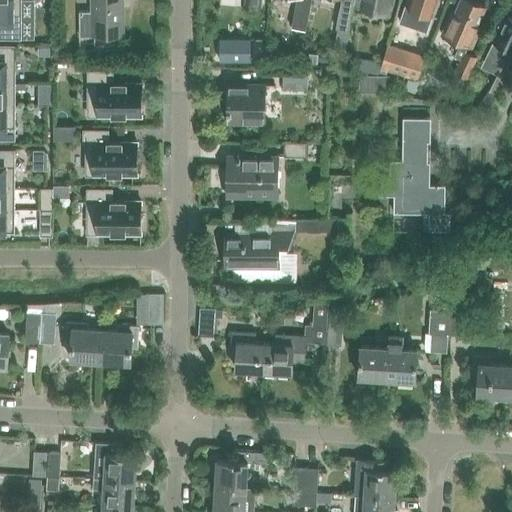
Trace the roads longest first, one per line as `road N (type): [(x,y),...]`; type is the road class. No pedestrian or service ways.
road 1 (residential): [(438,443),(177,426)]
road 2 (residential): [(179,259),(181,0)]
road 3 (residential): [(179,259),(0,258)]
road 4 (residential): [(177,426),(0,416)]
road 5 (residential): [(177,426),(179,259)]
